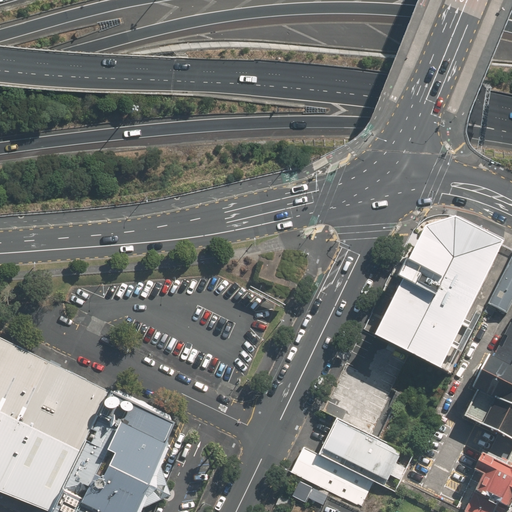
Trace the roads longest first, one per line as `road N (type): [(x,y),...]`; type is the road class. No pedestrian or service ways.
road 1 (motorway): [(511,24),(405,10),(286,10),(156,28),(0,71)]
road 2 (motorway): [(511,109),(364,81),(0,53)]
road 3 (motorway): [(511,136),(302,119),(0,147)]
road 4 (primary): [(0,248),(204,225),(396,180)]
road 5 (residential): [(15,313),(272,436)]
road 6 (secondary): [(396,180),(272,436)]
road 7 (secondary): [(470,0),(396,180)]
road 8 (motorway): [(124,0),(0,33)]
